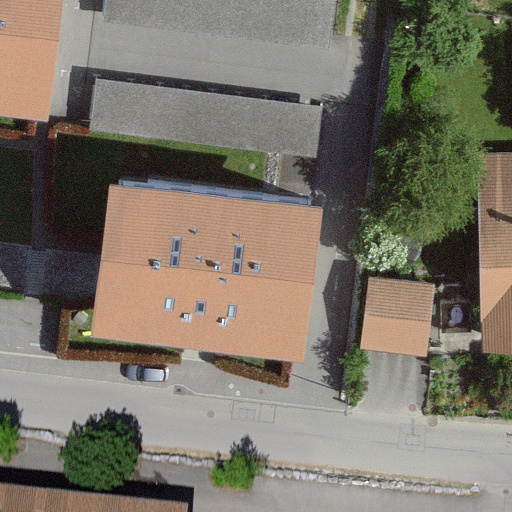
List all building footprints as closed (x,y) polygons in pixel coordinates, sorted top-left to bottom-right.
[(65,0),(0,0),(0,115),(48,122),(65,0)] [(335,0),(332,0),(101,0),(99,16),(329,48),(335,0)] [(323,108),(97,77),(90,129),(315,161),(323,108)] [(511,158),(466,159),(468,345),(511,344),(511,158)] [(305,365),(326,217),(117,188),(96,335),(305,365)] [(407,351),(414,286),(357,280),(350,345),(407,351)] [(170,511),(0,493),(0,511),(170,511)]
